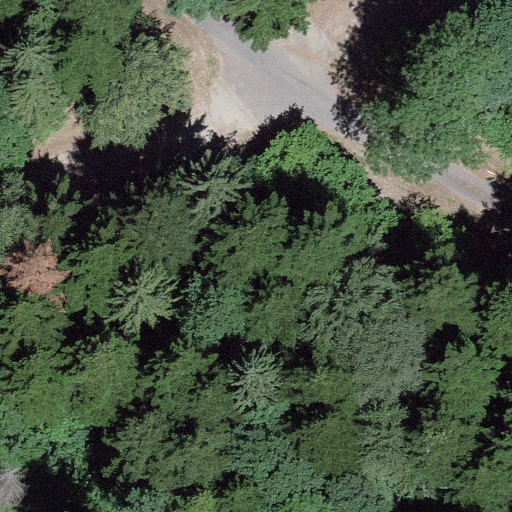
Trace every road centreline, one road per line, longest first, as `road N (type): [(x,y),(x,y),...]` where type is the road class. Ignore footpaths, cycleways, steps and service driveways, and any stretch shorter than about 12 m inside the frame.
road 1 (track): [(185,0),(289,71),(413,91),(511,158)]
road 2 (track): [(0,198),(221,123),(289,71)]
